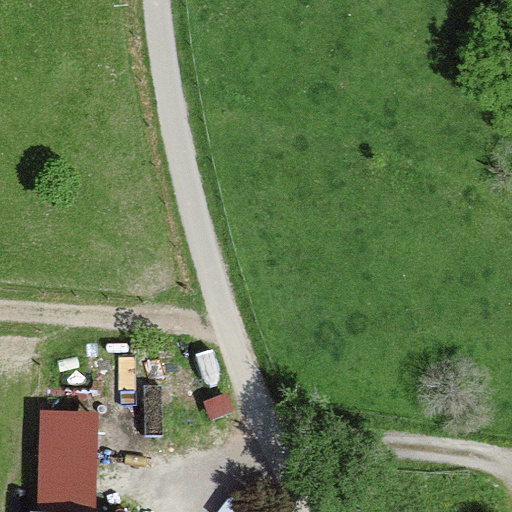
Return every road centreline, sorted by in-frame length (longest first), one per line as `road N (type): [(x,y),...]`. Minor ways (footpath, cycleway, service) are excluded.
road 1 (unclassified): [(158,0),(185,170),(226,320),(258,408),(314,511)]
road 2 (track): [(511,467),(277,441),(194,511)]
